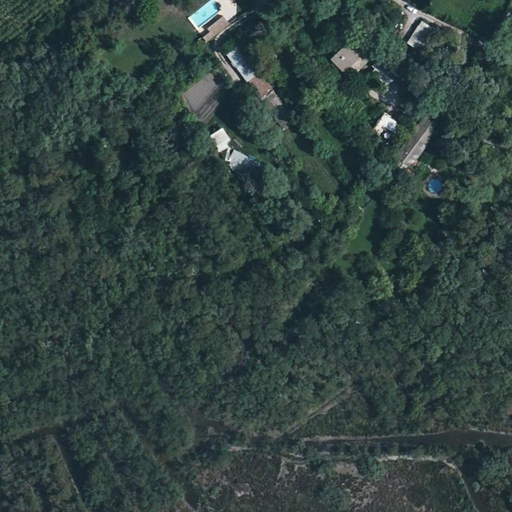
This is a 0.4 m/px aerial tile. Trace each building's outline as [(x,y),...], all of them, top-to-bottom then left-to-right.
[(342,0),(356,10),(362,0),(342,0)] [(335,8),(326,18),(338,29),(347,20),(335,8)] [(203,36),(206,41),(229,24),(223,16),(208,27),(210,30),(203,36)] [(409,42),(430,54),(441,33),(420,21),(409,42)] [(347,33),(338,42),(344,47),(338,53),(348,63),(364,48),(354,37),(353,38),(347,33)] [(228,51),(245,82),(262,72),(245,42),(228,51)] [(385,84),(393,79),(381,60),(373,65),(385,84)] [(250,83),(262,98),(274,88),(261,73),(250,83)] [(342,77),(334,86),(342,95),(351,86),(342,77)] [(385,112),(374,129),(381,134),(385,128),(393,134),(401,123),(385,112)] [(440,125),(424,114),(396,156),(412,167),(440,125)] [(223,127),(211,135),(221,151),(234,144),(223,127)] [(242,165),(240,172),(262,180),(267,163),(233,152),(230,161),(242,165)]
